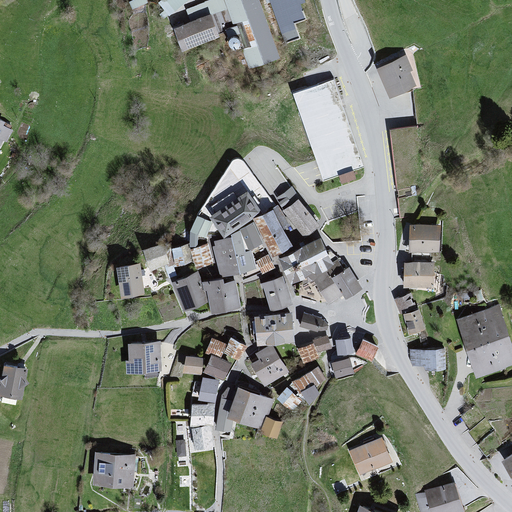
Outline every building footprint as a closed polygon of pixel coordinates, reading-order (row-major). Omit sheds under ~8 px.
[(161,0),(174,15),(192,0),(161,0)] [(260,0),(226,0),(249,71),(279,62),(260,0)] [(304,0),(269,0),(284,45),(299,40),(294,25),(305,22),(301,6),(305,4),(304,0)] [(215,16),(179,28),(187,51),(223,40),(215,16)] [(409,59),(382,70),(393,100),(421,89),(409,59)] [(335,82),(294,95),(323,184),(364,171),(335,82)] [(0,121),(0,152),(13,129),(0,121)] [(418,122),(390,126),(397,184),(400,183),(397,163),(415,161),(414,153),(401,155),(400,146),(420,144),(418,122)] [(246,195),(211,218),(223,237),(259,213),(246,195)] [(318,228),(300,201),(284,212),(303,239),(318,228)] [(273,212),(254,221),(273,258),(292,248),(273,212)] [(212,223),(198,217),(192,231),(205,237),(212,223)] [(441,226),(417,225),(416,251),(441,251),(441,226)] [(260,245),(251,227),(240,233),(249,250),(260,245)] [(241,237),(215,243),(223,277),(255,270),(251,253),(245,254),(241,237)] [(321,241),(279,259),(290,285),(332,267),(321,241)] [(206,245),(191,249),(196,268),(212,264),(206,245)] [(162,246),(144,252),(150,270),(168,263),(162,246)] [(186,246),(172,251),(177,268),(192,264),(186,246)] [(256,261),(262,274),(274,268),(268,256),(256,261)] [(140,264),(119,267),(123,298),(144,295),(140,264)] [(435,265),(406,265),(406,288),(435,288),(435,265)] [(354,271),(349,273),(345,266),(317,281),(331,305),(347,297),(349,301),(366,292),(359,280),(354,271)] [(197,273),(176,280),(186,309),(207,302),(197,273)] [(282,277),(261,285),(270,310),(291,303),(282,277)] [(221,280),(205,283),(211,312),(239,306),(234,282),(222,284),(221,280)] [(420,305),(406,309),(412,327),(426,322),(420,305)] [(511,339),(501,307),(458,321),(477,377),(511,365),(511,339)] [(296,312),(261,314),(262,343),(298,341),(296,312)] [(321,317),(304,312),(300,325),(317,330),(327,328),(328,324),(321,317)] [(325,337),(310,341),(312,346),(315,357),(330,352),(325,337)] [(353,337),(336,338),(338,356),(354,354),(353,337)] [(227,352),(241,360),(250,347),(236,338),(227,352)] [(230,344),(216,339),(210,353),(224,359),(230,344)] [(363,339),(355,354),(370,361),(378,347),(363,339)] [(448,344),(414,342),(413,357),(447,359),(448,344)] [(131,344),(131,373),(162,372),(162,343),(131,344)] [(290,373),(277,346),(253,358),(266,385),(290,373)] [(315,357),(312,346),(300,350),(304,363),(316,359),(315,357)] [(215,356),(208,371),(227,380),(234,364),(215,356)] [(190,357),(188,373),(204,375),(206,359),(190,357)] [(350,358),(330,363),(334,379),(355,374),(350,358)] [(30,370),(6,366),(2,398),(25,401),(30,370)] [(324,378),(318,367),(307,373),(313,385),(324,378)] [(305,374),(294,381),(300,392),(312,386),(305,374)] [(222,381),(206,379),(202,398),(219,401),(222,381)] [(301,394),(309,405),(318,394),(313,386),(301,394)] [(233,431),(236,417),(264,427),(274,397),(243,387),(238,402),(224,399),(219,429),(233,431)] [(289,387),(280,394),(292,408),(301,401),(289,387)] [(217,406),(197,406),(196,424),(216,424),(217,406)] [(279,440),(285,423),(269,418),(263,434),(279,440)] [(212,426),(195,428),(197,450),(215,448),(212,426)] [(381,437),(349,450),(358,475),(391,462),(381,437)] [(139,455),(99,453),(97,484),(137,487),(139,455)] [(419,495),(424,511),(466,511),(458,484),(419,495)]
